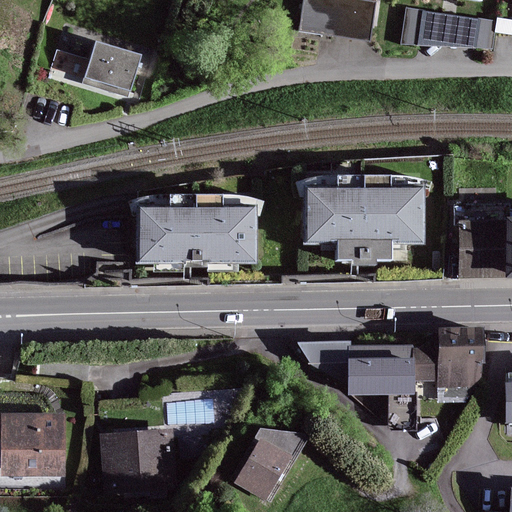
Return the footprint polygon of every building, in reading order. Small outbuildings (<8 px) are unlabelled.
[(374,3),(356,0),(305,0),(301,29),(369,39),(374,3)] [(403,42),(420,44),(424,11),(407,8),(403,42)] [(424,11),(420,44),(475,46),(479,19),(424,11)] [(496,22),(479,19),(475,46),(492,48),(496,22)] [(511,20),(499,19),(497,31),(511,33),(511,20)] [(63,68),(84,69),(86,31),(64,30),(63,68)] [(139,55),(96,42),(85,82),(127,95),(139,55)] [(423,193),(307,192),(307,239),(423,240),(423,193)] [(253,211),(142,210),(142,260),(253,261),(253,211)] [(462,221),(463,276),(511,275),(510,220),(488,221),(462,221)] [(484,330),(440,331),(440,349),(412,350),(413,381),(440,380),(440,386),(482,385),(481,362),(484,361),(484,330)] [(413,393),(413,381),(412,350),(412,347),(350,347),(351,394),(413,393)] [(62,415),(5,415),(5,473),(62,473),(62,415)] [(169,433),(105,437),(108,488),(172,484),(169,433)] [(289,456),(260,441),(237,482),(265,498),(289,456)]
